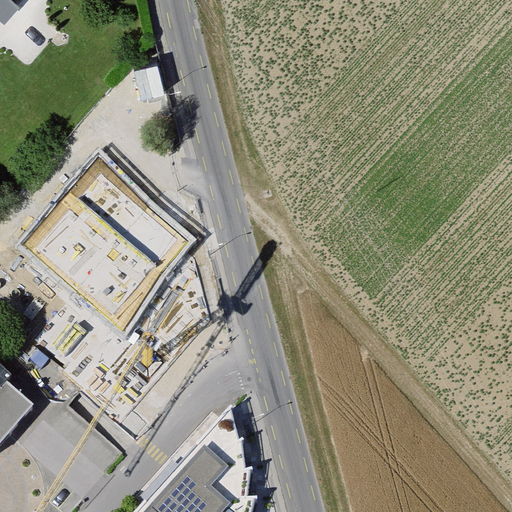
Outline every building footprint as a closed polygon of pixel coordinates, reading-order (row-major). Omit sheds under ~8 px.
[(0,0),(0,17),(7,24),(21,8),(12,0),(0,0)] [(149,168),(158,155),(134,139),(125,152),(149,168)] [(160,275),(189,241),(142,201),(99,158),(24,244),(122,324),(160,275)] [(0,455),(36,413),(10,390),(4,398),(0,394),(0,455)] [(237,413),(149,511),(260,511),(261,506),(255,506),(257,477),(252,477),(249,446),(246,449),(237,413)]
